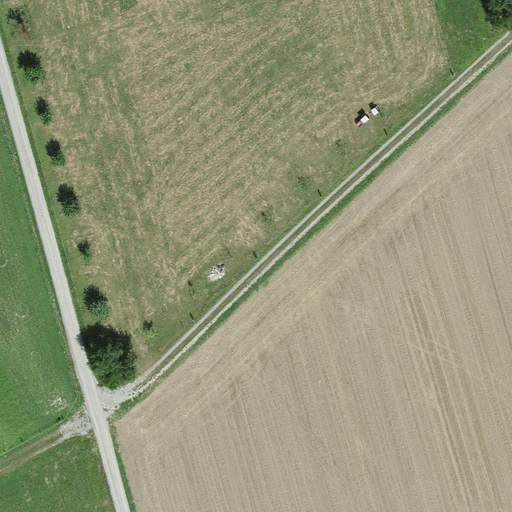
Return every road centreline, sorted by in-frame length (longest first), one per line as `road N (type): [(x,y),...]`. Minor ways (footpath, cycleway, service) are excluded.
road 1 (track): [(511,31),(192,335),(98,405)]
road 2 (track): [(0,36),(127,511)]
